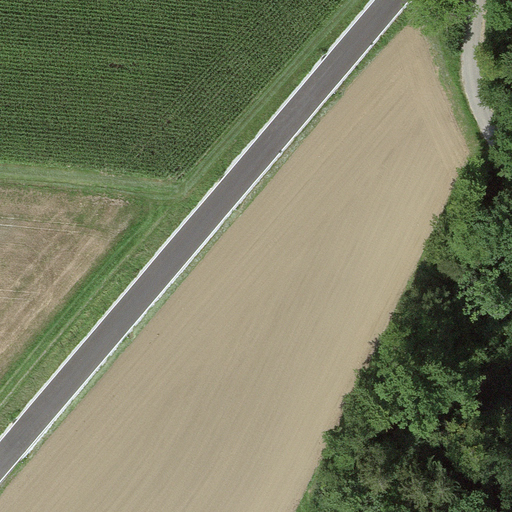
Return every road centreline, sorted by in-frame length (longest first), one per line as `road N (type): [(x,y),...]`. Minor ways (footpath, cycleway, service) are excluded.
road 1 (tertiary): [(397,0),(0,465)]
road 2 (track): [(511,184),(489,146),(464,60),(466,0)]
